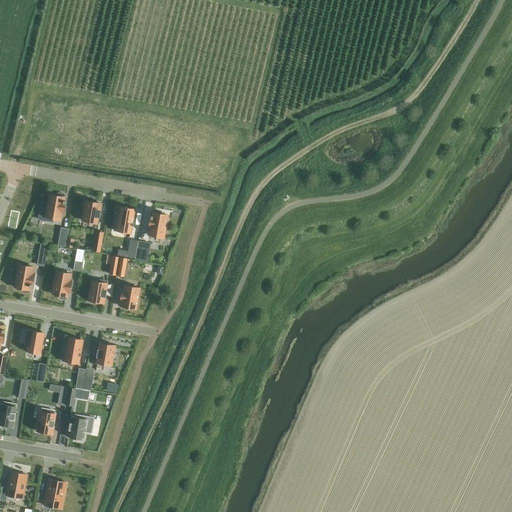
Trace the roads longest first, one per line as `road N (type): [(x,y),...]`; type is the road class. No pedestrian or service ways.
road 1 (unclassified): [(143,511),(268,226),(295,205),(359,195),(390,180),(500,0)]
road 2 (residential): [(166,196),(17,169)]
road 3 (residential): [(0,305),(143,331)]
